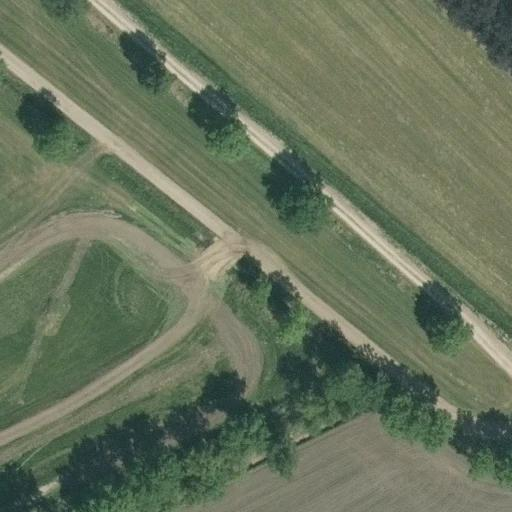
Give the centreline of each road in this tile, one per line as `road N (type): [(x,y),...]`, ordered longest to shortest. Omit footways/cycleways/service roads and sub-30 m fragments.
road 1 (track): [(0,52),(452,420),(511,433)]
road 2 (track): [(511,364),(95,0)]
